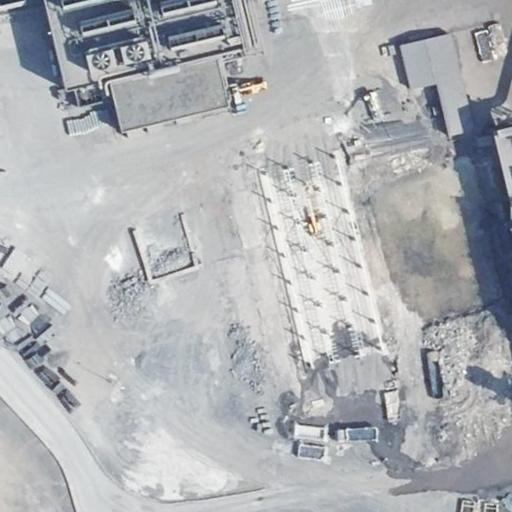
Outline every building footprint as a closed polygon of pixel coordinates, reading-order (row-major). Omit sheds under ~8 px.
[(295,0),(24,0),(47,106),(236,62),(228,17),(295,0)] [(474,31),(479,59),(504,55),(499,26),(474,31)] [(457,145),(432,46),(405,53),(429,153),(457,145)] [(223,144),(209,81),(106,105),(121,168),(223,144)] [(511,245),(494,250),(511,319),(511,245)]
